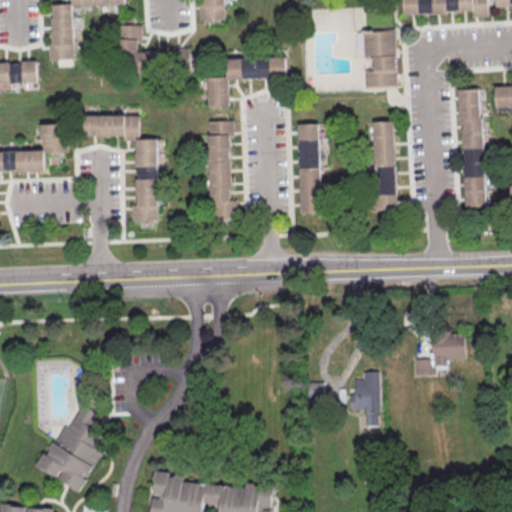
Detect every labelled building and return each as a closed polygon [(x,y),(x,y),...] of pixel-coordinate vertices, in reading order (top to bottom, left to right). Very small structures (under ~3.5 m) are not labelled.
[(68,0),(124,0),(125,5),(72,7),(74,59),(47,60),(47,45),(51,45),(51,33),(52,33),(51,5),(69,4),(68,0)] [(222,0),(223,19),(199,20),(198,6),(203,6),(202,0),(222,0)] [(402,0),(485,0),(486,17),(471,17),(471,11),(446,12),(446,15),(432,16),(432,14),(403,15),(402,0)] [(494,0),(511,0),(511,6),(495,8),(494,0)] [(115,24),(142,25),(141,43),(137,43),(137,51),(172,52),(172,47),(187,47),(187,72),(173,71),(173,73),(133,72),(134,54),(115,53),(115,24)] [(394,31),(396,87),(366,89),(365,72),(371,71),(371,58),(364,59),(363,32),(394,31)] [(285,58),(286,79),(228,81),(229,109),(209,110),(208,78),(226,78),(225,60),(285,58)] [(0,82),(36,82),(35,61),(21,61),(21,65),(9,65),(9,63),(0,63),(0,82)] [(494,88),(511,87),(511,108),(495,109),(494,88)] [(457,91),(459,121),(461,121),(464,208),(485,207),(481,119),(479,119),(478,90),(457,91)] [(83,116),(138,116),(138,139),(156,139),(157,221),(131,222),(130,206),(136,206),(135,141),(123,141),(123,137),(83,138),(83,116)] [(208,122),(233,121),(233,137),(229,137),(230,150),(228,150),(229,163),(230,163),(232,190),(228,191),(229,201),(235,201),(236,216),(212,217),(208,122)] [(373,122),(393,121),(396,211),(376,211),(373,122)] [(0,172),(16,172),(16,174),(44,173),(44,154),(68,153),(67,138),(62,138),(62,125),(41,126),(42,151),(0,152),(0,172)] [(297,125),(317,125),(321,214),(300,215),(297,125)] [(449,334),(463,333),(464,359),(447,359),(447,366),(434,366),(434,373),(414,374),(413,359),(433,359),(432,332),(449,332),(449,334)] [(355,407),(366,407),(366,424),(380,424),(380,371),(363,371),(363,379),(355,379),(355,407)] [(38,466),(46,454),(48,455),(66,426),(71,429),(84,407),(99,416),(92,428),(106,436),(98,449),(105,453),(89,479),(90,480),(82,493),(38,466)] [(364,489),(380,489),(380,461),(364,461),(364,489)] [(149,511),(154,469),(170,471),(169,475),(174,476),(174,473),(184,474),(184,480),(246,487),(247,480),(255,481),(255,485),(261,485),(261,481),(275,483),(272,511),(219,511),(221,503),(205,502),(203,511),(149,511)] [(2,502),(1,511),(54,511),(55,507),(2,502)]
